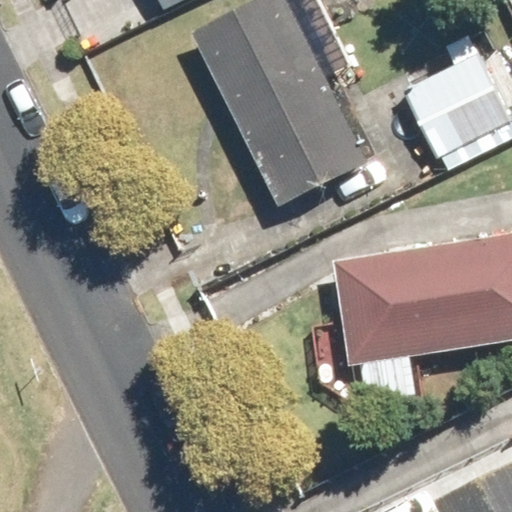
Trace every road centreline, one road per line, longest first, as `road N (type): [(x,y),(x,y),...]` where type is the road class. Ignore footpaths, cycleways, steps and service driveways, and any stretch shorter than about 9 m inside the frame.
road 1 (residential): [(119,370),(0,129)]
road 2 (residential): [(119,370),(192,511)]
